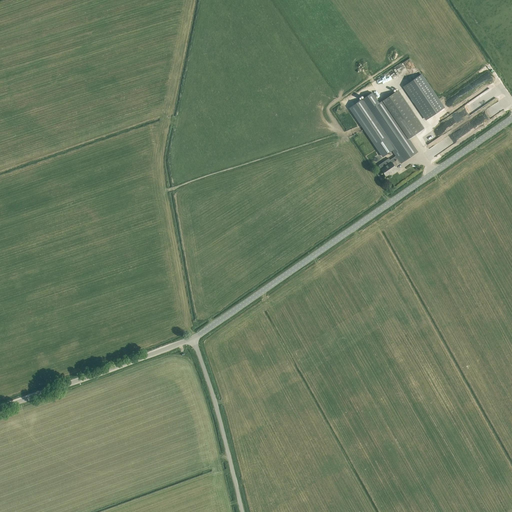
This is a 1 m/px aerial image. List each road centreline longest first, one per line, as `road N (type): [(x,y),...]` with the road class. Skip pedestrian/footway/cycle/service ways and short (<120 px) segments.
road 1 (unclassified): [(192,337),(511,120)]
road 2 (unclassified): [(0,410),(192,337)]
road 3 (unclassified): [(242,511),(192,337)]
